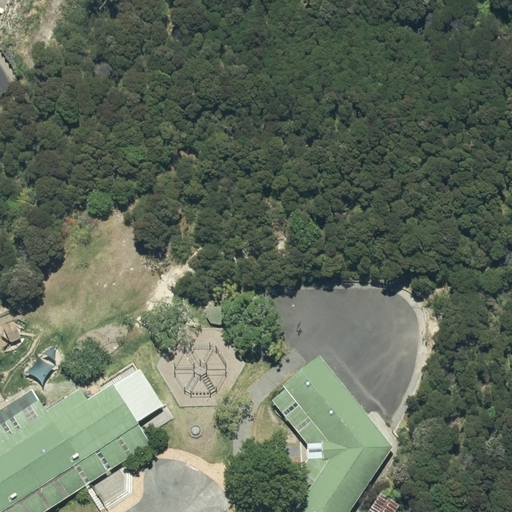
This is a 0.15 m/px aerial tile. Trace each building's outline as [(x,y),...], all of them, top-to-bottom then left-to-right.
[(0,69),(0,100),(14,91),(0,69)] [(6,329),(11,338),(22,333),(17,324),(6,329)] [(37,386),(66,358),(53,345),(24,372),(37,386)] [(353,511),(393,452),(320,361),(282,393),(285,396),(272,406),(301,444),(302,473),(276,511),(353,511)] [(0,511),(54,511),(150,450),(110,390),(86,406),(80,396),(46,420),(36,406),(0,429),(0,511)] [(371,511),(398,511),(400,510),(380,498),(371,511)]
